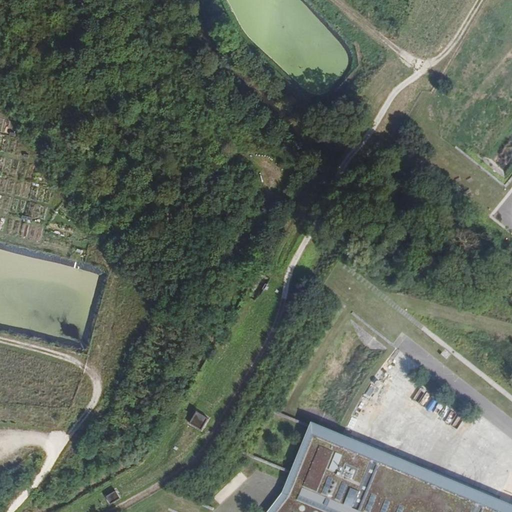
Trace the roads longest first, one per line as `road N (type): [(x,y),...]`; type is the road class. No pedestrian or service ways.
road 1 (track): [(479,0),(451,46),(394,91),(286,275),(285,308),(198,460),(109,511)]
road 2 (track): [(32,511),(133,457),(217,327),(236,259),(277,173),(245,143)]
road 3 (unknown): [(410,343),(386,392),(387,416),(447,442),(511,449)]
road 4 (unclassified): [(10,511),(99,392)]
road 5 (track): [(99,392),(95,374),(0,338)]
